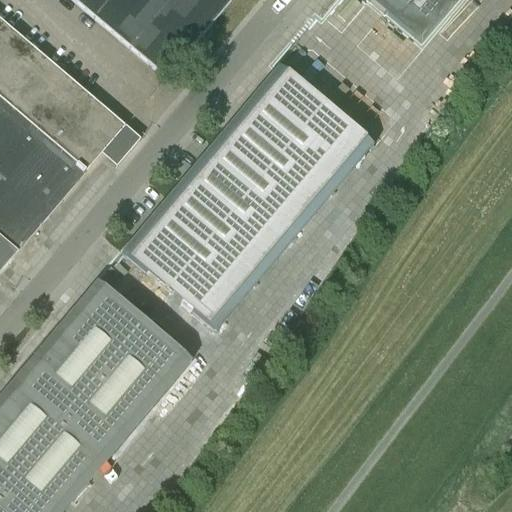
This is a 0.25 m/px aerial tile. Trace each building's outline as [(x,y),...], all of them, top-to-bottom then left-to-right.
[(70,0),(165,80),(233,0),(70,0)] [(367,0),(419,43),(454,0),(367,0)] [(0,275),(124,130),(0,24),(0,275)] [(121,256),(122,256),(215,334),(370,149),(277,70),(121,256)] [(97,287),(105,294),(118,278),(109,271),(99,283),(99,284),(97,287)] [(105,294),(97,287),(96,286),(0,399),(0,511),(65,511),(189,365),(105,294)]
